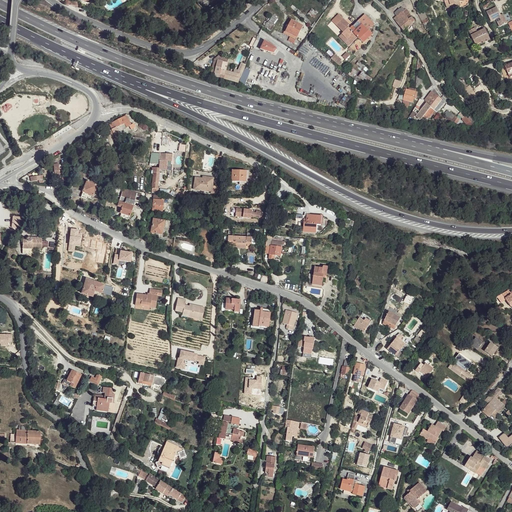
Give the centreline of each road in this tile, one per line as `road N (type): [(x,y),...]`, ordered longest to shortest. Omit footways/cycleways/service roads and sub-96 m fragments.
road 1 (motorway): [(446,153),(192,84),(0,0)]
road 2 (motorway): [(138,84),(366,202),(456,228),(511,231)]
road 3 (motorway): [(138,84),(511,185)]
road 4 (residential): [(6,176),(139,245),(278,291)]
road 5 (residential): [(0,295),(17,308),(28,383),(70,431),(95,511)]
road 6 (residential): [(311,204),(269,172),(138,111),(95,115)]
road 7 (tertiary): [(54,0),(105,28),(186,54),(264,0)]
road 8 (residential): [(278,291),(306,303),(458,419)]
road 9 (residential): [(256,492),(278,291)]
road 10 (motorway): [(0,21),(138,84)]
